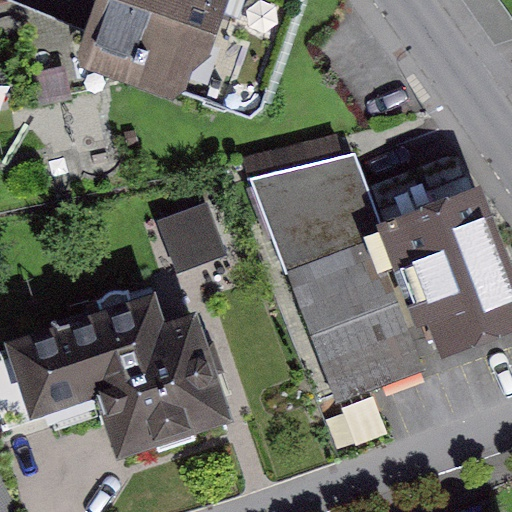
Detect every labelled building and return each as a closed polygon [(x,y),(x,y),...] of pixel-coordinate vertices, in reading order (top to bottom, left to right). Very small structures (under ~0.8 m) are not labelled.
[(107,0),(91,46),(248,102),(284,0),(107,0)] [(0,35),(0,104),(12,103),(0,35)] [(336,162),(262,181),(340,397),(414,370),(336,162)] [(511,291),(469,186),(393,216),(449,356),(511,330),(511,291)] [(162,237),(181,289),(230,271),(210,219),(162,237)] [(127,303),(0,337),(0,350),(20,422),(119,395),(135,453),(247,423),(215,305),(133,327),(127,303)]
